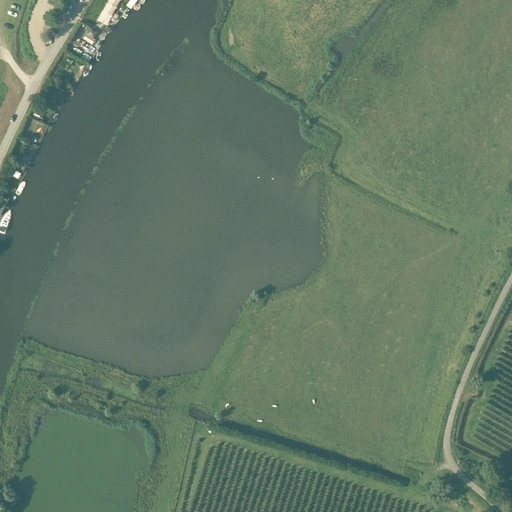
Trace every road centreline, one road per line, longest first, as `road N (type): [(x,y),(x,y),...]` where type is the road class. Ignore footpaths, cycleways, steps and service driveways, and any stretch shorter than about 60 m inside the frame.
road 1 (unclassified): [(511,282),(442,440),(448,461),(497,511)]
road 2 (unclassified): [(0,159),(80,0)]
